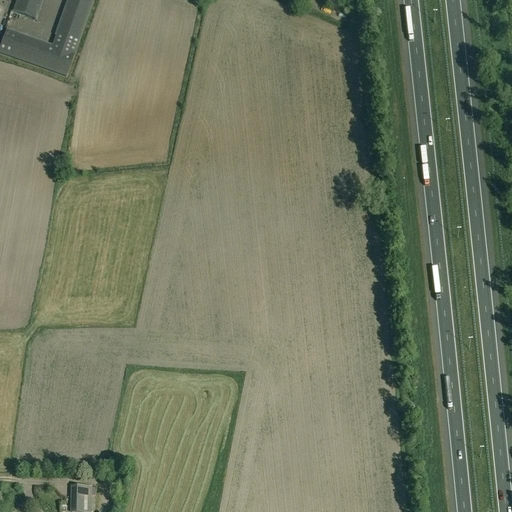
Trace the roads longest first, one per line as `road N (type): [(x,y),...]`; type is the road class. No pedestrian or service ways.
road 1 (motorway): [(408,0),(461,511)]
road 2 (motorway): [(508,511),(455,0)]
